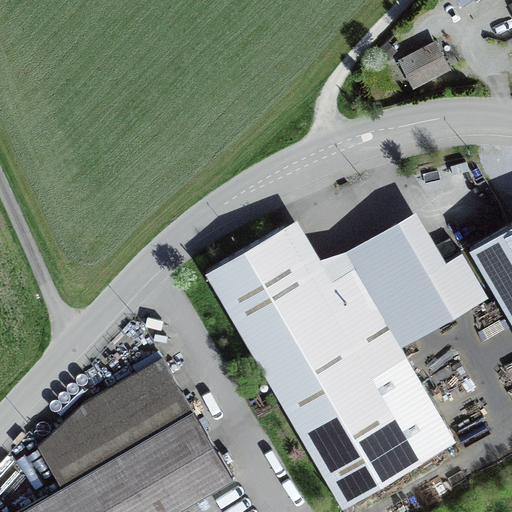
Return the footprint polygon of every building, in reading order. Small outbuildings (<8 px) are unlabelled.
[(438,40),(398,60),(414,89),(453,69),(438,40)] [(511,221),(469,246),(511,319),(511,221)] [(205,270),(255,354),(367,288),(353,265),(318,285),(283,225),(205,270)] [(374,301),(429,268),(408,233),(353,265),(367,288),(374,301)] [(429,268),(374,301),(401,345),(488,294),(461,250),(429,268)] [(456,438),(401,345),(374,301),(367,288),(255,354),(344,504),(456,438)] [(84,402),(39,444),(63,485),(15,511),(174,511),(234,478),(163,356),(84,402)]
